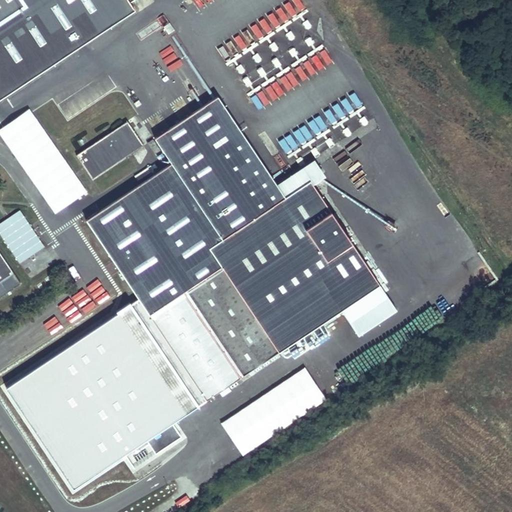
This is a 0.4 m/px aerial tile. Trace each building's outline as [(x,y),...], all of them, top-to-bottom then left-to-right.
[(0,0),(0,19),(25,4),(22,0),(0,0)] [(127,0),(103,0),(0,67),(0,97),(134,10),(127,0)] [(0,67),(103,0),(22,0),(25,4),(0,19),(0,67)] [(163,24),(169,20),(163,11),(157,15),(163,24)] [(167,67),(179,59),(170,45),(158,52),(167,67)] [(170,70),(177,81),(189,73),(181,62),(170,70)] [(65,89),(53,99),(69,121),(124,78),(116,67),(88,89),(84,83),(69,95),(65,89)] [(199,105),(208,99),(199,85),(190,92),(199,105)] [(245,373),(281,348),(293,340),(342,306),(380,281),(310,177),(287,193),(218,93),(194,110),(155,136),(164,149),(172,160),(98,210),(87,217),(119,263),(151,311),(187,287),(219,334),(245,373)] [(86,192),(32,106),(0,125),(0,130),(51,213),(86,192)] [(128,118),(77,153),(94,177),(144,143),(128,118)] [(153,137),(148,140),(155,151),(160,147),(153,137)] [(334,145),(331,137),(293,153),(298,164),(320,154),(315,144),(324,140),(327,147),(334,145)] [(347,146),(334,153),(337,158),(350,152),(347,146)] [(371,179),(358,186),(364,198),(377,191),(371,179)] [(465,234),(454,241),(465,258),(476,251),(465,234)] [(0,295),(22,281),(0,247),(0,295)] [(397,306),(380,281),(342,306),(345,310),(359,331),(397,306)] [(293,340),(281,348),(283,351),(295,343),(293,340)] [(308,366),(219,420),(239,453),(328,400),(308,366)] [(31,413),(40,426),(61,411),(76,401),(67,388),(31,413)] [(61,411),(40,426),(65,463),(86,448),(61,411)] [(24,457),(19,461),(26,472),(31,468),(24,457)]
